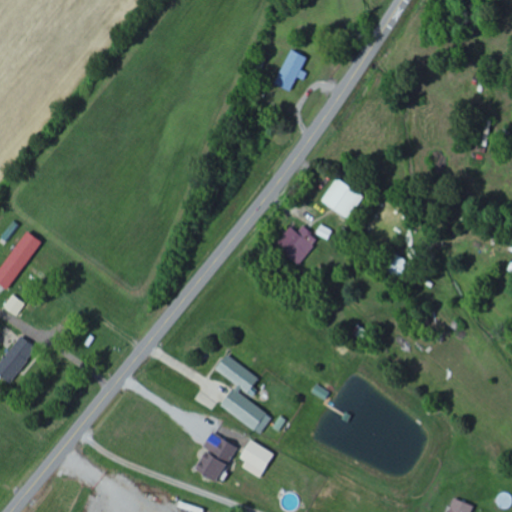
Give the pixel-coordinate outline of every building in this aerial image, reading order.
[(310,80),(313,72),(308,70),(313,56),(295,49),(283,85),(298,90),(302,77),(310,80)] [(355,219),(369,195),(341,178),(326,202),(355,219)] [(338,231),(326,225),(321,235),(333,241),(338,231)] [(306,263),(320,245),(314,240),(319,234),(308,226),(303,232),(296,226),(282,243),(306,263)] [(0,280),(14,290),(49,241),(34,231),(0,278),(0,280)] [(10,308),(24,316),(31,303),(17,295),(10,308)] [(1,372),(19,383),(42,346),(24,335),(1,372)] [(227,407),(266,434),(279,416),(252,397),(265,378),(232,355),(221,370),(242,384),(227,407)] [(209,449),(211,450),(202,470),(226,481),(243,445),(217,433),(209,449)] [(244,468),(268,478),(280,452),(256,441),(244,468)] [(475,511),(478,505),(459,498),(454,511),(475,511)]
